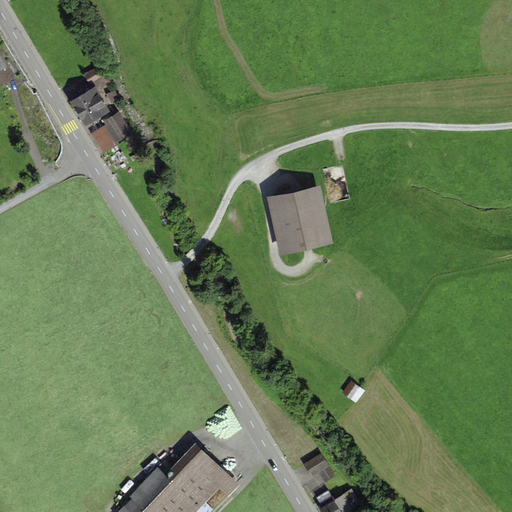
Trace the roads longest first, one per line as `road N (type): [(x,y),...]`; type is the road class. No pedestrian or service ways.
road 1 (secondary): [(306,511),(89,159)]
road 2 (track): [(164,277),(210,233),(238,177),(280,151),(361,125),(511,124)]
road 3 (secondary): [(89,159),(0,10)]
